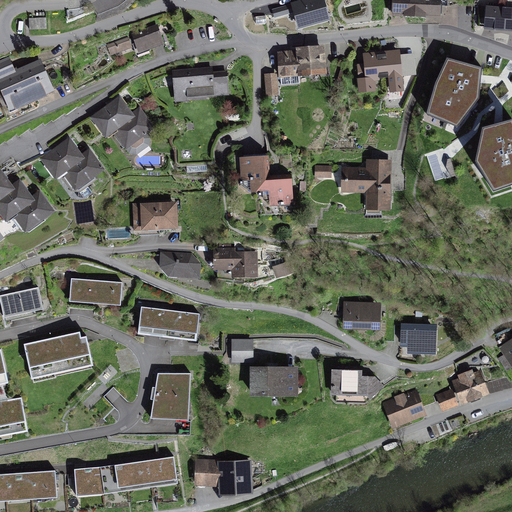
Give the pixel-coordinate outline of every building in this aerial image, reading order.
[(392,0),(392,16),(441,18),(441,0),(392,0)] [(485,31),(511,31),(511,7),(486,7),(485,31)] [(266,16),(256,17),(256,25),(266,24),(266,16)] [(46,18),(29,18),(30,31),(47,30),(46,18)] [(132,36),(107,45),(111,56),(136,47),(139,54),(165,44),(158,25),(132,33),(132,36)] [(297,50),(278,52),(279,78),(317,75),(328,75),(325,46),(296,48),(297,50)] [(400,50),(363,53),(365,78),(357,79),(359,93),(376,92),(375,82),(380,81),(379,79),(389,78),(390,93),(405,92),(404,78),(410,77),(408,60),(401,60),(400,50)] [(9,57),(0,60),(0,89),(10,113),(47,97),(46,95),(55,91),(41,59),(15,70),(9,57)] [(482,70),(448,61),(437,83),(428,114),(457,127),(477,101),(482,70)] [(213,67),(172,71),(175,103),(208,100),(207,97),(229,95),(227,71),(213,72),(213,67)] [(71,71),(63,71),(64,82),(71,81),(71,71)] [(277,74),(264,74),(266,97),(279,96),(277,74)] [(120,97),(90,118),(106,139),(113,133),(125,151),(127,150),(130,155),(136,156),(149,146),(151,139),(148,135),(156,129),(140,107),(132,112),(120,97)] [(511,121),(483,129),(476,162),(494,191),(511,185),(511,121)] [(70,138),(40,159),(56,181),(63,175),(75,191),(105,170),(90,149),(81,155),(70,138)] [(269,155),(239,157),(240,181),(250,181),(251,193),(269,192),(270,207),(294,205),(292,174),(270,176),(269,155)] [(367,168),(342,167),(341,193),(367,193),(366,211),(391,212),(392,160),(366,160),(367,168)] [(315,166),(315,178),(332,178),(332,166),(315,166)] [(12,185),(0,168),(0,214),(5,223),(13,217),(25,233),(55,212),(40,191),(32,197),(20,180),(12,185)] [(177,202),(141,204),(142,231),(179,230),(177,202)] [(219,248),(213,248),(213,271),(232,271),(232,278),(258,278),(257,251),(235,252),(235,248),(231,248),(231,243),(219,243),(219,248)] [(192,253),(160,252),(160,268),(168,277),(201,280),(201,267),(192,253)] [(273,269),(277,279),(295,273),(291,263),(273,269)] [(123,282),(72,279),(69,303),(121,306),(123,282)] [(38,288),(0,295),(0,296),(4,319),(43,311),(38,288)] [(381,302),(344,302),(344,329),(380,331),(381,302)] [(200,314),(142,307),(138,335),(197,341),(200,314)] [(422,325),(403,324),(403,345),(411,346),(411,352),(434,353),(435,329),(422,329),(422,325)] [(80,333),(23,345),(31,379),(93,366),(86,337),(81,338),(80,333)] [(511,339),(499,347),(502,352),(497,354),(506,371),(511,368),(511,339)] [(254,340),(231,340),(232,363),(254,363),(254,340)] [(1,350),(0,350),(0,386),(9,384),(1,350)] [(298,397),(299,367),(250,367),(250,397),(298,397)] [(363,371),(332,370),(331,396),(337,396),(336,403),(365,404),(384,387),(374,377),(363,377),(363,371)] [(455,388),(436,395),(442,412),(490,395),(480,370),(474,373),(473,370),(458,376),(459,379),(452,381),(455,388)] [(191,374),(157,374),(150,419),(189,421),(191,374)] [(395,399),(383,403),(393,430),(427,416),(418,390),(405,395),(404,393),(394,398),(395,399)] [(22,397),(0,401),(0,437),(28,432),(22,397)] [(101,467),(74,470),(77,496),(104,495),(178,484),(173,457),(101,467)] [(217,460),(196,459),(194,486),(219,488),(219,497),(253,495),(252,460),(217,462),(217,460)] [(0,475),(0,502),(57,499),(56,471),(0,475)]
